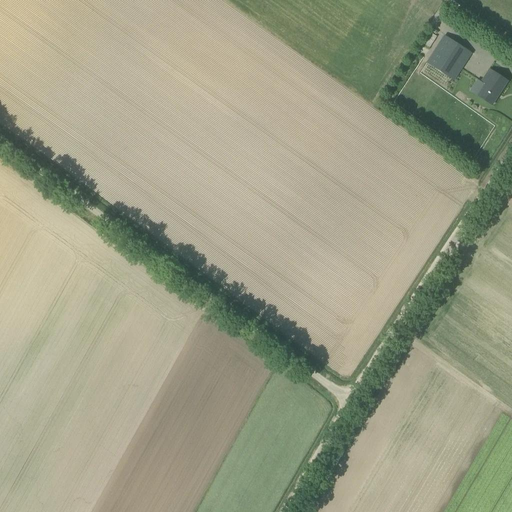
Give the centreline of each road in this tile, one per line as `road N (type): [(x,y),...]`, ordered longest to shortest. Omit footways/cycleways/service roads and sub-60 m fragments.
road 1 (unclassified): [(350,401),(0,149)]
road 2 (unclassified): [(350,401),(511,153)]
road 3 (unclassified): [(286,511),(350,401)]
